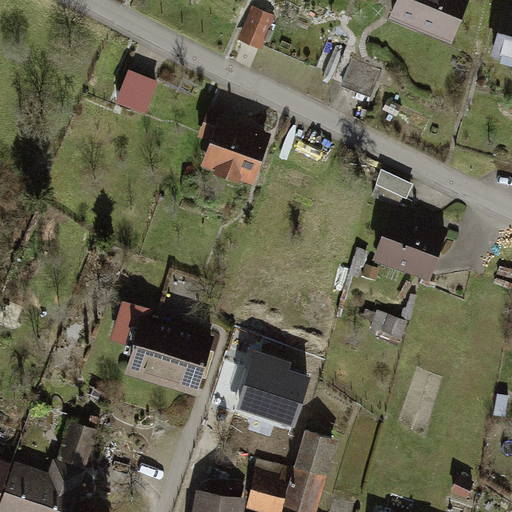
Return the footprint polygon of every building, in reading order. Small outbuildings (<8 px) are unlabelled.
[(469,0),(401,0),(393,23),(454,45),(469,0)] [(276,21),(257,13),(244,43),(263,51),(276,21)] [(511,16),(504,15),(492,58),(511,63),(511,16)] [(122,75),(112,101),(126,106),(137,81),(122,75)] [(208,93),(185,82),(179,95),(202,106),(208,93)] [(153,88),(141,83),(132,106),(143,111),(153,88)] [(221,111),(207,106),(198,135),(211,140),(221,111)] [(268,132),(219,116),(211,140),(204,160),(253,177),(268,132)] [(412,185),(385,174),(379,189),(406,200),(412,185)] [(447,232),(394,213),(377,259),(430,278),(447,232)] [(149,311),(125,304),(117,334),(141,341),(149,311)] [(215,336),(153,318),(139,369),(200,387),(215,336)] [(309,375),(262,357),(246,402),(295,419),(309,375)] [(96,425),(73,417),(61,455),(84,462),(96,425)] [(336,439),(307,432),(290,503),(318,510),(336,439)] [(0,503),(13,462),(0,457),(0,503)] [(47,478),(18,469),(4,511),(69,511),(83,470),(52,461),(47,478)] [(290,474),(258,466),(250,504),(282,511),(290,474)] [(473,483),(459,477),(453,491),(467,497),(473,483)] [(238,511),(241,502),(202,494),(197,511),(238,511)]
